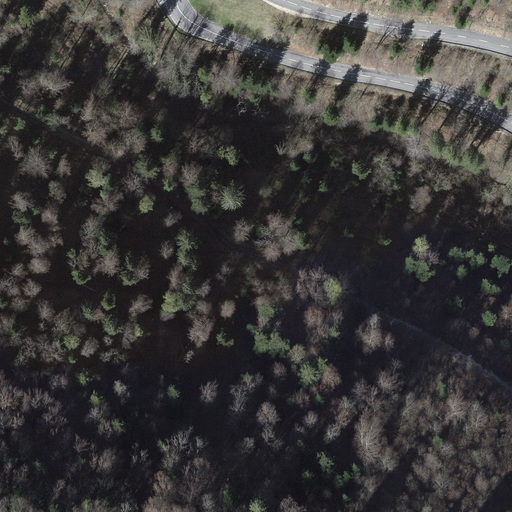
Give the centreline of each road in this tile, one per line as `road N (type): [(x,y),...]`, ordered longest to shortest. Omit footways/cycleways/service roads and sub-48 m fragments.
road 1 (track): [(511,382),(443,334),(321,274),(223,238),(140,163),(0,94)]
road 2 (secondary): [(511,122),(456,96),(260,50),(196,24),(176,0)]
road 3 (secondary): [(286,0),(511,48)]
